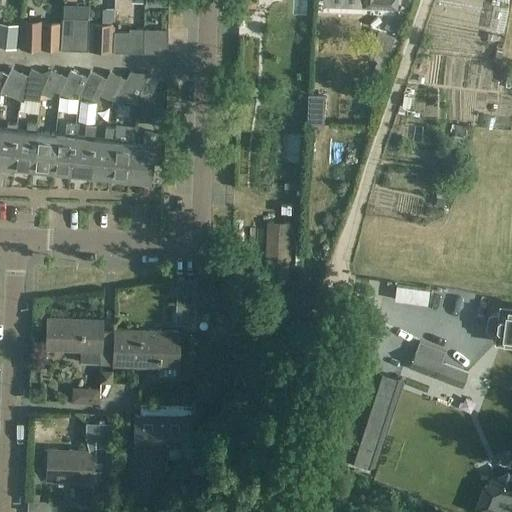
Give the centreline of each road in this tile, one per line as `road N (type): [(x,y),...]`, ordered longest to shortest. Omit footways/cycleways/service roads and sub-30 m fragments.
road 1 (unclassified): [(426,0),(249,511)]
road 2 (residential): [(15,231),(168,233),(191,220),(204,65)]
road 3 (residential): [(204,65),(0,52)]
road 4 (residential): [(10,405),(15,231)]
road 5 (residential): [(10,405),(135,398)]
